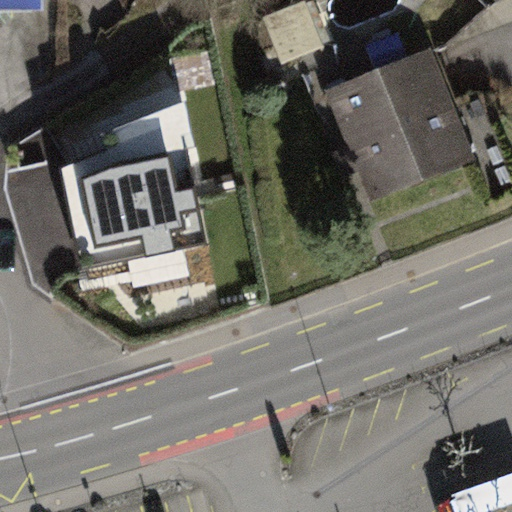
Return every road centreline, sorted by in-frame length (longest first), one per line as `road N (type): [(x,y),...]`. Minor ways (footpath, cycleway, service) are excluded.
road 1 (primary): [(218,397),(511,287)]
road 2 (residential): [(0,268),(92,439)]
road 3 (primary): [(92,439),(218,397)]
road 4 (residential): [(218,397),(260,511)]
